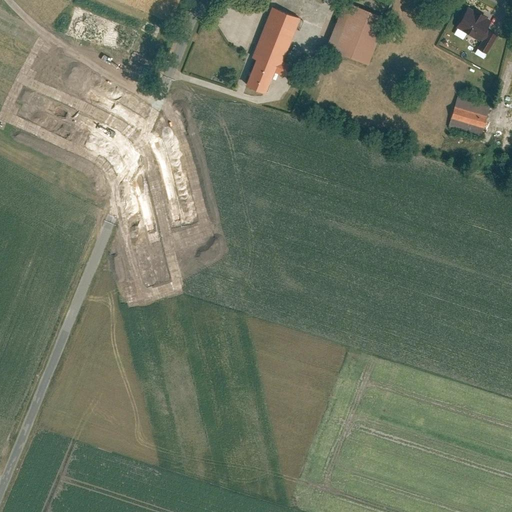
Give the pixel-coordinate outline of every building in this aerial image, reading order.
[(384,19),(341,3),(324,47),(367,64),(384,19)] [(491,19),(465,4),(452,27),(479,42),(475,49),(484,54),(496,34),(486,28),(491,19)] [(301,18),(268,7),(250,57),(253,59),(243,85),(262,92),(271,68),(315,84),(319,72),(286,60),(301,18)] [(511,82),(510,81),(502,101),(511,105),(511,82)] [(489,107),(456,98),(448,130),(481,138),(489,107)]
